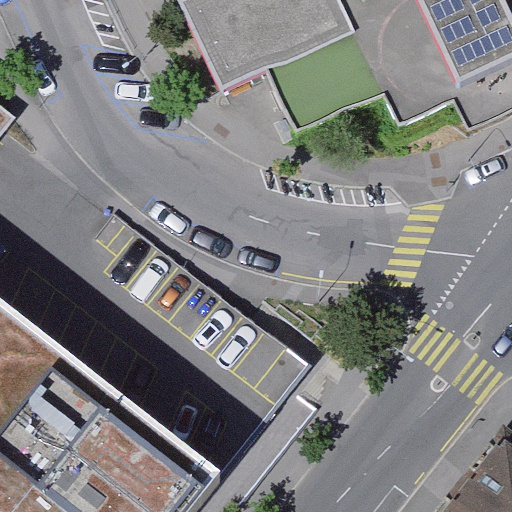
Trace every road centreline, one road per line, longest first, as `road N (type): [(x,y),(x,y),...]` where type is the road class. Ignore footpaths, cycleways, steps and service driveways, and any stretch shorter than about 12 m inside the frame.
road 1 (residential): [(60,0),(112,120),(157,170),(214,206),(296,235),(511,259)]
road 2 (unclassified): [(511,304),(335,511)]
